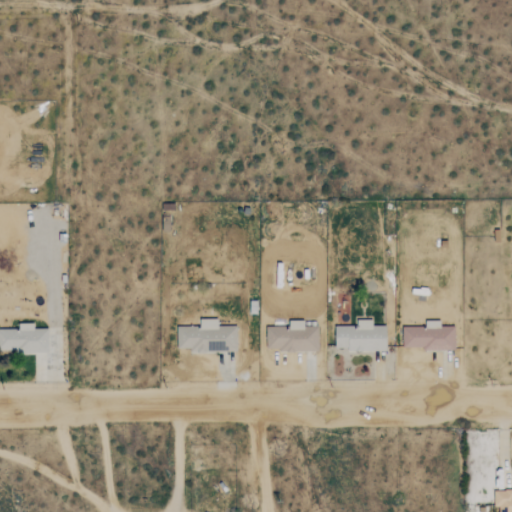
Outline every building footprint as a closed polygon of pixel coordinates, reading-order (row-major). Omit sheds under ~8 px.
[(236,352),(236,326),(217,326),(217,318),(199,318),(199,326),(176,326),(176,348),(189,348),(189,352),(236,352)] [(386,350),(386,325),(372,325),(372,319),(356,319),(356,325),(335,326),(335,351),(386,350)] [(318,351),(318,326),(304,326),(304,320),(288,320),(288,326),(266,326),(265,350),(318,351)] [(454,326),(440,326),(440,320),(425,321),(425,326),(402,327),(402,350),(455,348),(454,326)] [(18,327),(0,327),(0,350),(48,350),(47,328),(33,328),(33,322),(18,322),(18,327)] [(511,511),(511,489),(494,489),(494,507),(498,507),(498,511),(511,511)]
